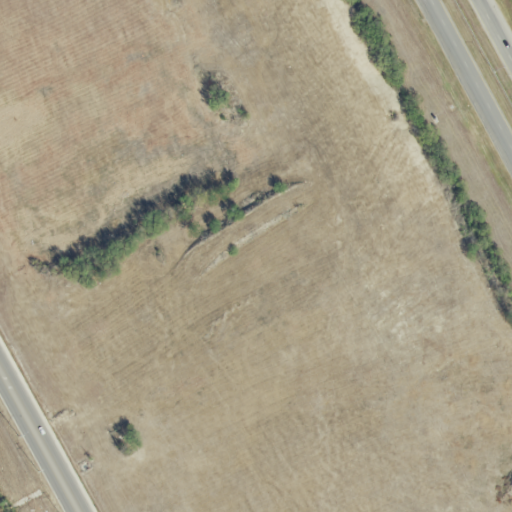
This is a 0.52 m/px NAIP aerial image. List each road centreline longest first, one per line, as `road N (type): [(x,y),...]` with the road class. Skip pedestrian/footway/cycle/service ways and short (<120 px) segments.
road 1 (motorway): [(427,0),(511,152)]
road 2 (tertiary): [(0,369),(78,511)]
